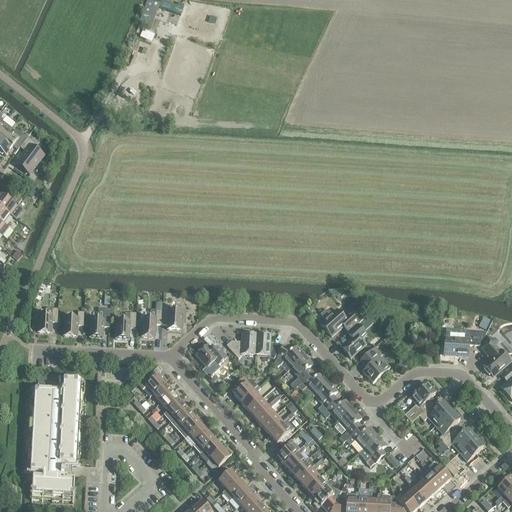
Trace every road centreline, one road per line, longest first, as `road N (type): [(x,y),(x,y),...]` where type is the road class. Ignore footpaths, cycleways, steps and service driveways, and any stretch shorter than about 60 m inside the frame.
road 1 (track): [(511,172),(153,146),(110,162),(82,150)]
road 2 (residential): [(511,432),(458,376),(419,374),(369,403),(293,323),(219,318),(169,358)]
road 3 (track): [(101,117),(511,142)]
road 4 (unclassified): [(0,350),(82,151),(70,129),(0,75)]
road 5 (residential): [(294,511),(169,358)]
road 6 (residential): [(105,511),(108,452),(123,452),(154,486),(125,511)]
road 7 (residential): [(169,358),(35,350)]
road 8 (track): [(101,117),(95,96),(136,0)]
